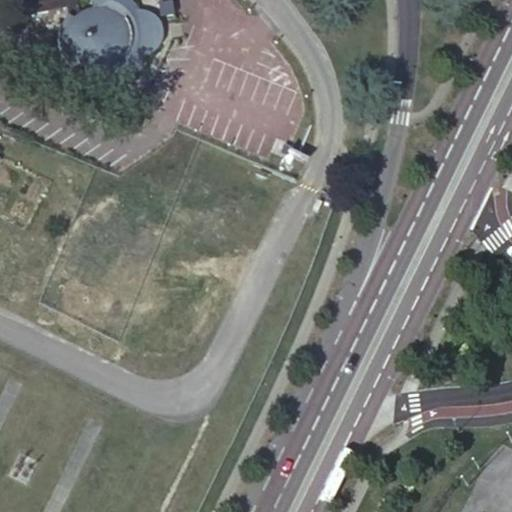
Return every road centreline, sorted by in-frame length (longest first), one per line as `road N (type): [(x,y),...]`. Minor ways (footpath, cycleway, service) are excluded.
road 1 (unclassified): [(305,181),(206,385),(181,403),(132,392),(0,328)]
road 2 (secondary): [(511,22),(338,373)]
road 3 (unclassified): [(403,0),(406,33),(385,177),(338,373)]
road 4 (secondary): [(355,422),(464,201)]
road 5 (residential): [(266,0),(309,62),(322,106),(321,147),(305,181)]
road 6 (unclassified): [(355,422),(511,390)]
road 7 (secondary): [(338,373),(270,511)]
